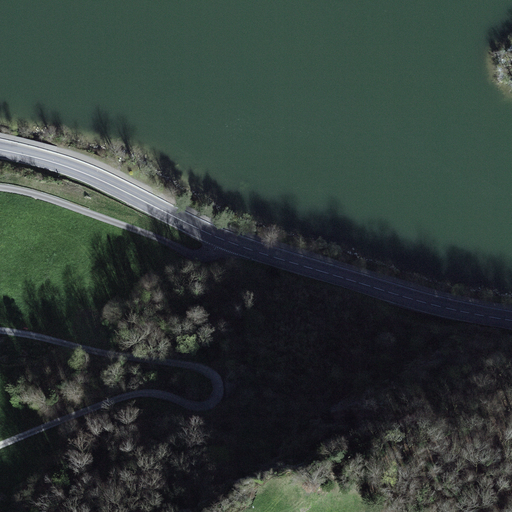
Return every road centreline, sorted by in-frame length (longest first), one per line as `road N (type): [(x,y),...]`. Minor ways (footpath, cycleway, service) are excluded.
road 1 (residential): [(0,330),(198,366),(219,385),(208,405),(148,394),(117,399),(0,445)]
road 2 (primary): [(222,239),(417,301),(511,320)]
road 3 (primary): [(0,149),(82,172),(222,239)]
road 4 (residential): [(0,187),(184,250),(209,252),(222,239)]
